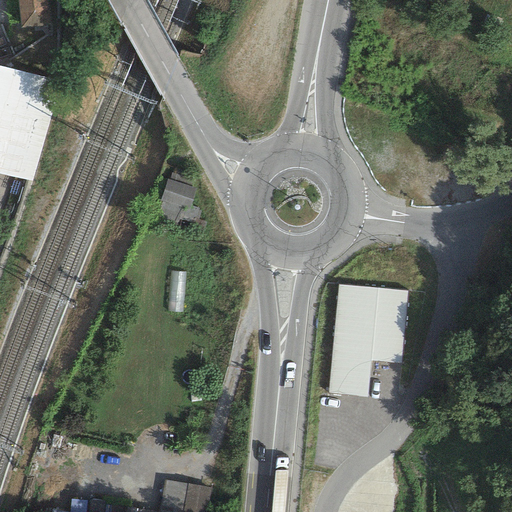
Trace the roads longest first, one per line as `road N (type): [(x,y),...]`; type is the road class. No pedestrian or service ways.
road 1 (unclassified): [(329,511),(350,472),(410,415),(426,379),(455,283),(454,229)]
road 2 (primary): [(268,511),(291,252)]
road 3 (residential): [(251,179),(212,150),(125,0)]
road 4 (primary): [(300,151),(327,0)]
